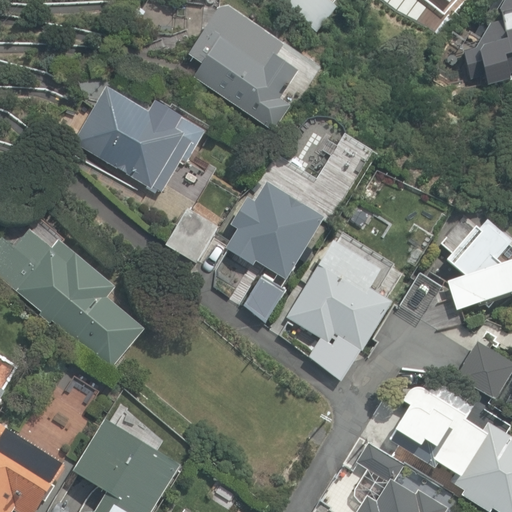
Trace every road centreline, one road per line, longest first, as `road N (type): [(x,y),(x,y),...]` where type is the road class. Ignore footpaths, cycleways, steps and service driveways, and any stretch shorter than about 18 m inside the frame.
road 1 (residential): [(361,409),(121,225)]
road 2 (residential): [(361,409),(401,347),(430,338),(456,352)]
road 3 (residential): [(297,511),(361,409)]
